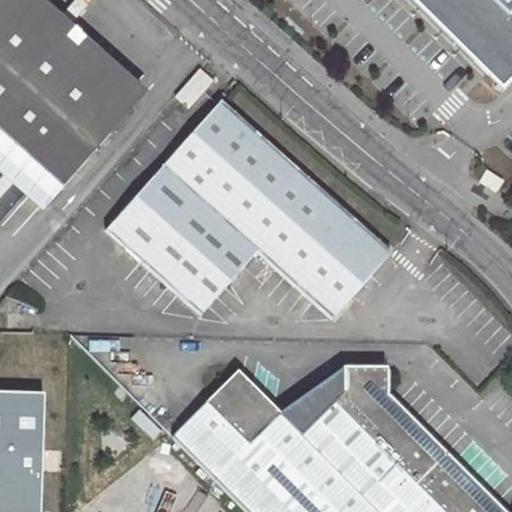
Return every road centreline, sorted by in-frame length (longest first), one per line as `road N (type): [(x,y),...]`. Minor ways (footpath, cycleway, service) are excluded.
road 1 (tertiary): [(191,0),(511,282)]
road 2 (unknown): [(224,29),(70,218),(0,289)]
road 3 (unknown): [(389,327),(353,332),(145,313)]
road 4 (unknown): [(355,0),(491,131)]
road 5 (unknown): [(389,327),(511,436)]
